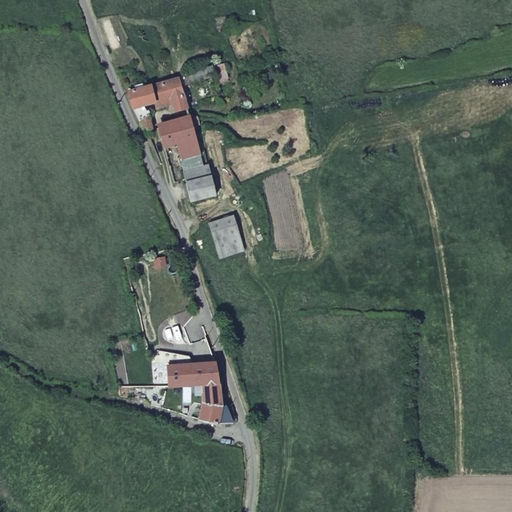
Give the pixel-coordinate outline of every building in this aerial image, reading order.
[(130,100),(134,111),(145,108),(154,105),(171,101),(173,108),(177,120),(179,126),(191,121),(188,110),(203,105),(201,97),(186,102),(181,88),(214,79),(221,100),(233,96),(219,55),(202,61),(206,71),(179,79),(178,81),(129,94),(130,100)] [(171,101),(154,105),(156,112),(173,108),(171,101)] [(134,111),(146,133),(155,131),(151,122),(145,108),(134,111)] [(158,125),(159,130),(159,131),(179,126),(177,120),(158,125)] [(179,126),(159,131),(165,149),(177,146),(187,182),(185,182),(191,203),(215,198),(207,166),(204,166),(201,155),(193,128),(191,121),(179,126)] [(204,166),(207,166),(215,163),(212,153),(201,155),(204,166)] [(219,259),(243,253),(233,219),(209,226),(219,259)] [(214,365),(168,368),(170,388),(202,387),(204,402),(199,420),(216,425),(233,424),(226,409),(221,409),(214,365)]
